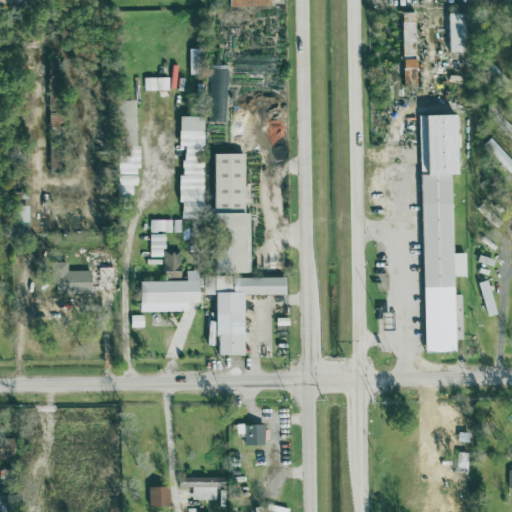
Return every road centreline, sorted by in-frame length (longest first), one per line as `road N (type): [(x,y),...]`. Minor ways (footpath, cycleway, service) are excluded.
road 1 (secondary): [(358,380),(351,0)]
road 2 (secondary): [(0,386),(358,380)]
road 3 (secondary): [(300,0),(308,318)]
road 4 (tertiary): [(358,380),(511,377)]
road 5 (secondary): [(310,381),(310,511)]
